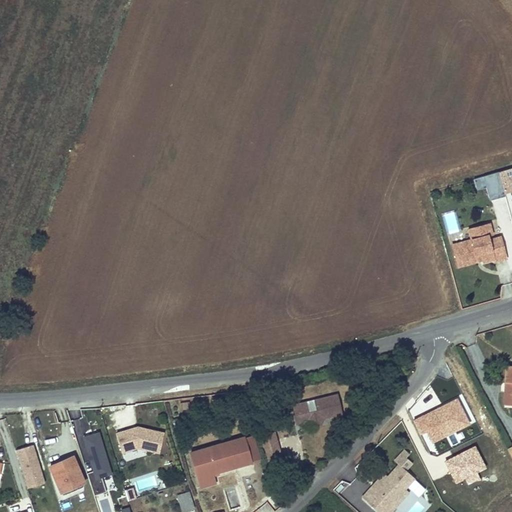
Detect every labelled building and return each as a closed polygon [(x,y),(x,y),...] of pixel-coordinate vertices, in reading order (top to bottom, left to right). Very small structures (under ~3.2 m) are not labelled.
[(511,167),(473,177),(476,189),(486,187),(489,198),(511,192),(511,167)] [(494,203),(497,215),(507,213),(503,200),(494,203)] [(455,211),(443,213),(447,234),(459,231),(455,211)] [(494,228),(472,234),(475,245),(456,250),(460,265),(485,258),(486,265),(487,267),(498,264),(499,267),(511,264),(506,246),(495,249),(493,245),(492,240),(497,239),(494,228)] [(485,258),(460,265),(462,271),(486,265),(485,258)] [(311,411),(309,401),(308,401),(294,405),(298,424),(308,422),(315,426),(324,424),(327,418),(344,414),(340,394),(317,400),(319,409),(311,411)] [(470,423),(457,398),(414,420),(421,434),(428,430),(434,442),(470,423)] [(138,425),(117,431),(123,452),(141,446),(159,451),(164,432),(138,425)] [(283,457),(275,430),(260,435),(268,462),(283,457)] [(111,473),(100,431),(84,436),(96,477),(111,473)] [(245,437),(245,435),(191,451),(201,487),(217,482),(214,472),(253,461),(253,460),(261,457),(254,434),(245,437)] [(18,449),(28,487),(45,482),(34,444),(18,449)] [(486,468),(475,446),(444,461),(455,484),(465,479),(468,485),(480,479),(476,473),(486,468)] [(410,453),(404,448),(394,460),(398,463),(388,474),(384,471),(363,495),(380,511),(391,511),(410,492),(406,489),(416,478),(407,469),(413,463),(406,457),(410,453)] [(87,481),(76,454),(49,465),(61,492),(87,481)] [(126,499),(136,498),(135,487),(125,488),(126,499)] [(195,507),(190,490),(178,494),(183,511),(195,507)] [(267,501),(255,511),(273,511),(275,510),(267,501)]
